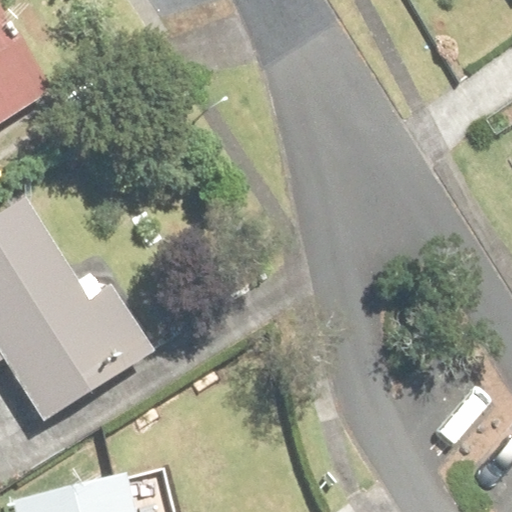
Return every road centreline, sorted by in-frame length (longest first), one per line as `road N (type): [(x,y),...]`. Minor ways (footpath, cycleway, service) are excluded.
road 1 (residential): [(435,511),(352,303)]
road 2 (residential): [(367,173),(467,242),(511,314)]
road 3 (residential): [(275,0),(367,173)]
road 4 (residential): [(352,303),(367,173)]
